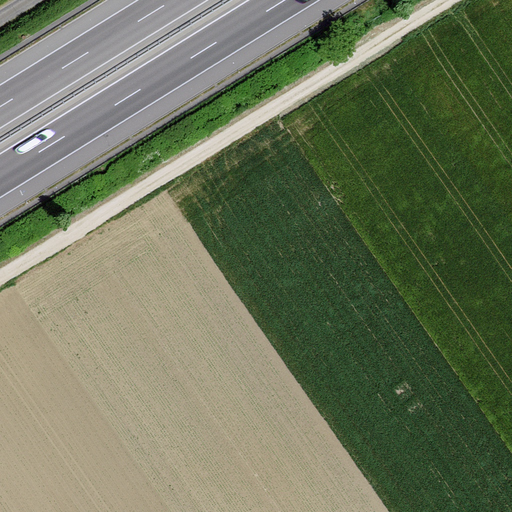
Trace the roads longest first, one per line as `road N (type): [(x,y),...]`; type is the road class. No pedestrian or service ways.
road 1 (track): [(447,0),(0,276)]
road 2 (motorway): [(0,176),(284,0)]
road 3 (motorway): [(172,0),(0,106)]
